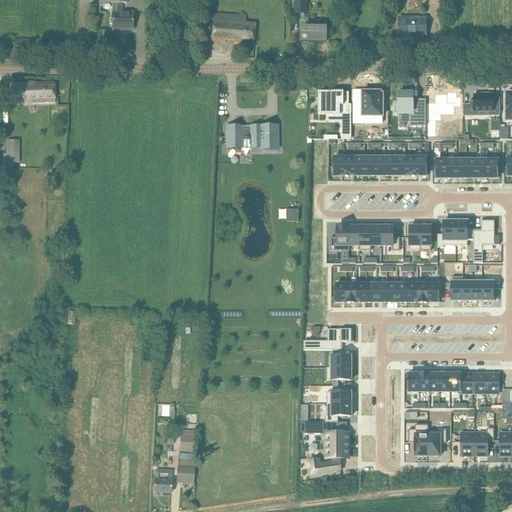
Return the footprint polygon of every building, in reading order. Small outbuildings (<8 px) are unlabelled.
[(126,0),(99,0),(100,4),(112,4),(112,14),(112,33),(121,33),(121,30),(132,30),(132,14),(122,14),(122,4),(127,4),(126,0)] [(296,0),(296,14),(305,14),(305,0),(296,0)] [(245,17),(212,15),(209,41),(225,43),(225,41),(234,42),(233,44),(252,46),(255,25),(244,24),(245,17)] [(426,19),(399,19),(399,37),(426,37),(426,19)] [(307,29),(302,28),(302,42),(326,42),(326,24),(307,23),(307,29)] [(54,82),(10,84),(11,105),(55,104),(54,82)] [(395,103),(395,115),(410,115),(410,123),(410,128),(426,128),(426,104),(413,104),(413,93),(407,93),(407,92),(398,92),(398,103),(395,103)] [(319,98),(319,106),(319,115),(319,120),(320,120),(320,115),(326,115),(337,115),(337,120),(341,120),(341,123),(341,140),(342,140),(351,140),(351,114),(351,105),(349,105),(343,105),(343,93),(338,93),(328,93),(324,93),(324,94),(319,94),(319,98)] [(469,105),(463,105),(463,117),(474,117),(475,117),(475,112),(499,111),(499,114),(500,114),(500,97),(494,97),(494,94),(490,94),(488,94),(488,96),(484,96),(484,95),(481,96),(474,96),(474,102),(469,102),(469,105)] [(426,116),(426,128),(440,128),(440,118),(450,118),(450,100),(440,100),(440,108),(432,108),(432,116),(426,116)] [(354,113),(354,133),(364,133),(364,127),(384,127),(384,105),(382,105),(382,103),(364,103),(364,113),(354,113)] [(243,127),(226,127),(226,128),(227,128),(227,149),(241,149),(241,139),(251,139),(251,149),(259,149),(259,151),(277,151),(277,127),(278,127),(277,127),(249,127),(249,129),(243,130),(243,127)] [(7,140),(7,153),(3,153),(3,163),(18,163),(18,146),(21,146),(21,140),(7,140)] [(446,161),(446,179),(456,179),(456,161),(456,155),(446,155),(446,161)] [(334,159),(334,177),(344,177),(344,159),(334,159)] [(344,159),(344,177),(350,177),(354,177),(354,159),(344,159)] [(354,159),(354,177),(365,177),(365,159),(354,159)] [(365,177),(375,177),(375,159),(365,159),(365,177)] [(375,159),(375,177),(385,177),(385,159),(375,159)] [(385,159),(385,177),(395,177),(396,177),(396,159),(385,159)] [(396,159),(396,177),(406,177),(406,159),(396,159)] [(406,159),(406,177),(411,177),(416,177),(416,159),(406,159)] [(416,159),(416,177),(427,177),(427,159),(416,159)] [(436,161),(436,179),(446,179),(446,161),(436,161)] [(456,179),(456,180),(457,180),(457,179),(467,179),(467,161),(456,161),(456,179)] [(467,161),(467,179),(477,179),(477,180),(477,161),(467,161)] [(477,161),(477,180),(477,179),(488,179),(488,161),(477,161)] [(488,161),(488,179),(498,179),(498,161),(488,161)] [(443,236),(437,236),(438,249),(444,248),(444,247),(455,247),(455,222),(443,222),(443,236)] [(467,222),(455,222),(455,247),(467,247),(467,241),(473,241),(473,236),(467,236),(467,222)] [(473,241),(474,264),(483,264),(483,252),(493,252),(493,246),(499,246),(499,237),(494,237),(494,222),(481,222),(481,231),(481,232),(473,232),(473,236),(473,241)] [(331,239),(331,252),(341,252),(341,264),(349,264),(349,259),(349,252),(349,227),(337,227),(337,239),(331,239)] [(349,227),(349,252),(349,247),(359,247),(359,252),(360,252),(360,228),(349,228),(349,227)] [(370,228),(360,228),(360,252),(370,252),(370,228)] [(370,228),(370,252),(371,252),(371,247),(381,247),(381,228),(370,228)] [(381,228),(381,247),(392,247),(392,252),(399,252),(400,239),(393,239),(393,228),(381,228)] [(410,228),(410,247),(420,247),(420,252),(420,228),(410,228)] [(420,228),(420,252),(431,252),(431,228),(421,228),(420,228)] [(446,285),(445,290),(451,290),(451,302),(463,302),(463,278),(452,278),(452,285),(446,285)] [(463,278),(463,302),(472,302),(472,280),(472,283),(463,283),(463,278)] [(472,280),(472,302),(482,302),(482,281),(472,280)] [(482,281),(482,302),(493,302),(493,290),(499,290),(499,285),(493,285),(493,281),(482,281)] [(346,285),(336,285),(336,303),(346,303),(346,304),(346,285)] [(357,285),(346,285),(346,304),(356,304),(357,285)] [(367,285),(357,285),(356,304),(357,304),(357,303),(367,303),(367,285)] [(377,285),(367,285),(367,303),(377,303),(377,285)] [(387,285),(377,285),(377,303),(387,303),(387,285)] [(397,285),(387,285),(387,303),(397,303),(397,285)] [(408,285),(397,285),(397,303),(407,303),(408,285)] [(418,285),(408,285),(407,303),(417,303),(417,304),(418,304),(418,285)] [(428,285),(418,285),(418,304),(428,304),(428,285)] [(439,285),(428,285),(428,304),(428,303),(439,303),(439,285)] [(304,342),(304,351),(328,351),(338,351),(341,351),(341,343),(343,343),(352,343),(351,330),(328,330),(327,330),(327,342),(304,342)] [(327,369),(352,369),(351,357),(338,357),(338,351),(328,351),(328,357),(327,357),(327,369)] [(327,369),(327,381),(333,381),(333,387),(338,387),(338,381),(352,381),(352,369),(327,369)] [(408,375),(408,393),(419,393),(419,374),(419,375),(408,375)] [(419,374),(419,393),(429,393),(429,374),(419,374)] [(429,374),(429,393),(440,393),(440,375),(439,375),(430,375),(430,374),(429,374)] [(440,375),(440,393),(450,393),(450,375),(440,375)] [(450,375),(450,393),(460,393),(460,395),(460,375),(450,375)] [(460,375),(460,395),(473,395),(473,375),(472,375),(460,375)] [(473,375),(473,395),(485,395),(485,375),(473,375)] [(485,375),(485,395),(498,395),(498,375),(486,375),(485,375)] [(327,393),(327,405),(352,405),(351,393),(338,393),(338,387),(333,387),(333,393),(327,393)] [(502,413),(502,420),(507,420),(511,420),(511,404),(511,403),(511,390),(509,391),(502,391),(502,407),(502,413)] [(325,416),(325,423),(337,423),(338,423),(338,417),(352,417),(352,405),(327,405),(327,416),(325,416)] [(304,423),(304,433),(304,435),(325,435),(327,435),(332,435),(332,458),(332,462),(328,463),(320,464),(319,460),(310,461),(312,475),(341,471),(340,461),(339,461),(339,459),(349,459),(349,456),(350,456),(350,455),(349,455),(349,453),(350,453),(350,452),(349,452),(349,448),(350,448),(349,448),(349,445),(350,445),(349,445),(349,441),(350,441),(349,441),(349,438),(350,438),(349,438),(349,434),(337,434),(337,423),(325,423),(304,423)] [(409,431),(409,444),(415,444),(415,457),(428,457),(428,433),(428,426),(415,426),(415,431),(409,431)] [(461,434),(461,457),(474,457),(474,434),(474,428),(468,428),(468,434),(461,434)] [(474,434),(474,457),(475,457),(488,457),(488,442),(494,442),(494,429),(487,430),(487,434),(474,434)] [(179,452),(194,453),(195,431),(180,431),(179,452)] [(428,433),(428,457),(440,457),(440,444),(447,444),(446,431),(439,431),(439,433),(428,433)] [(500,456),(500,457),(511,457),(511,434),(500,434),(500,456)] [(194,463),(193,463),(192,455),(179,454),(178,462),(177,482),(193,483),(194,463)] [(172,472),(154,471),(153,493),(170,494),(172,472)]
